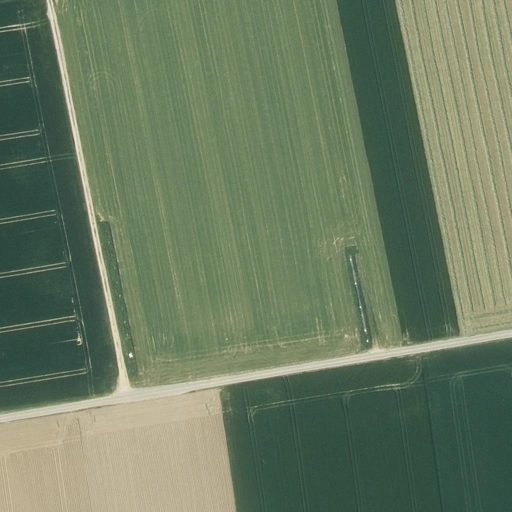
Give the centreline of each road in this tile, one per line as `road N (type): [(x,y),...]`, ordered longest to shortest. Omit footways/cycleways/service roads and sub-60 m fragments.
road 1 (tertiary): [(0,418),(511,333)]
road 2 (track): [(47,0),(127,397)]
